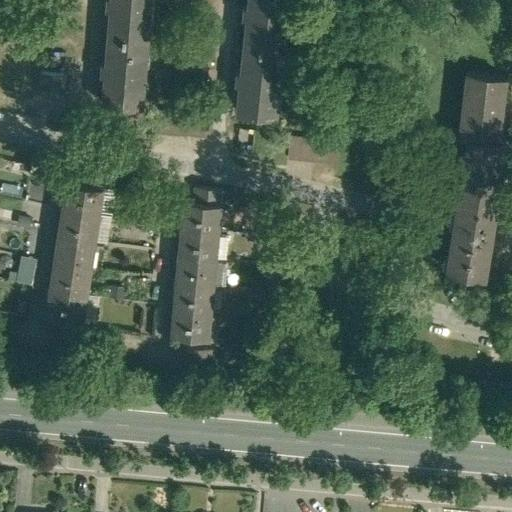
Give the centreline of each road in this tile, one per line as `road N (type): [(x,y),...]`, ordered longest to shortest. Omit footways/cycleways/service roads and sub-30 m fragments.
road 1 (secondary): [(511,462),(0,415)]
road 2 (residential): [(318,198),(0,130)]
road 3 (residential): [(416,312),(374,307),(348,289),(330,254),(318,198)]
road 4 (residential): [(416,312),(383,225),(359,208),(318,198)]
